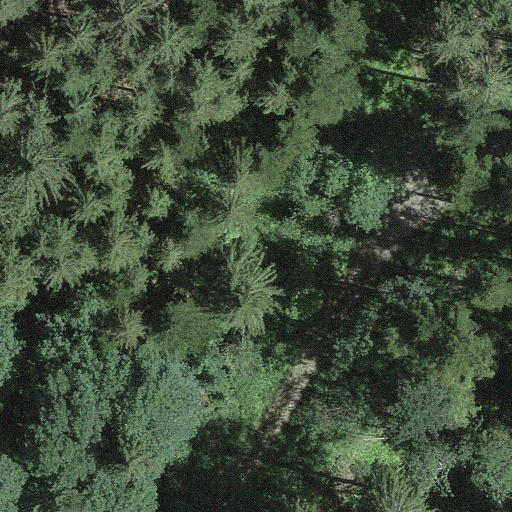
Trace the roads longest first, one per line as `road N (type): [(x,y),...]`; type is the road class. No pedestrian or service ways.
road 1 (track): [(227,511),(326,329),(406,221)]
road 2 (track): [(406,221),(431,95),(415,0)]
road 3 (track): [(406,221),(499,156),(511,137)]
